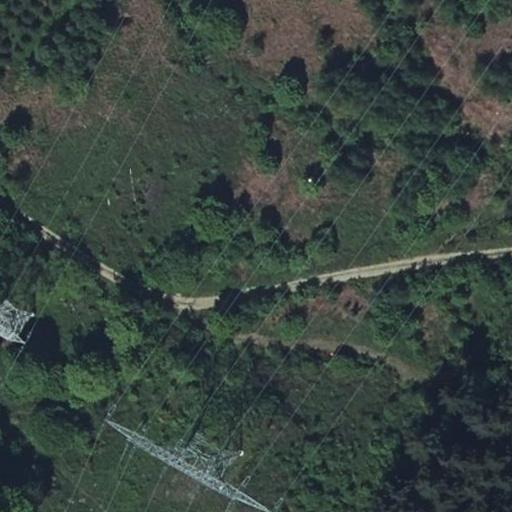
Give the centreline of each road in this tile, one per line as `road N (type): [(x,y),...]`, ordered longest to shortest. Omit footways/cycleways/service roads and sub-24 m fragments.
road 1 (track): [(0,212),(175,309),(425,259),(511,212)]
road 2 (track): [(511,174),(433,135),(278,110),(216,67),(179,0)]
road 3 (track): [(122,511),(28,428),(0,384)]
